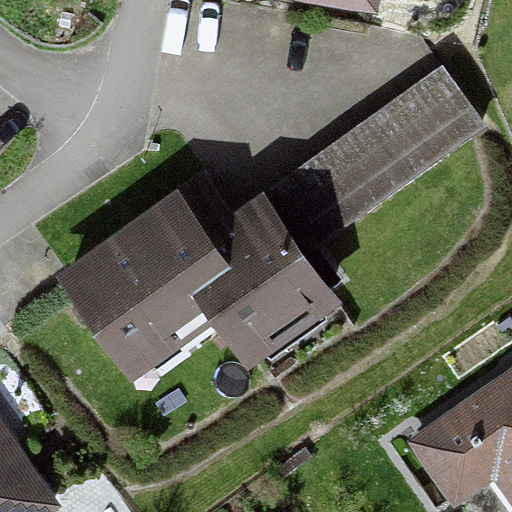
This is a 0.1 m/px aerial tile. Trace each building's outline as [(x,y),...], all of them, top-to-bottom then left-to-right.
[(325,0),(380,8),(381,0),(325,0)] [(318,244),(484,124),(446,72),(280,193),(318,244)] [(245,348),(324,293),(261,203),(234,222),(206,182),(65,278),(124,363),(213,302),(245,348)] [(511,449),(511,338),(412,415),(466,484),(511,449)] [(0,419),(0,511),(30,511),(53,497),(0,419)]
